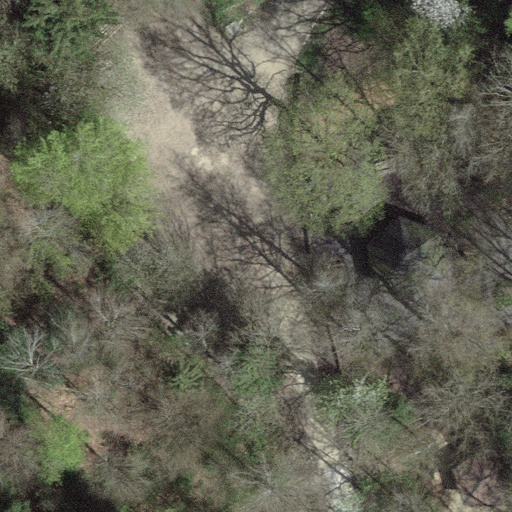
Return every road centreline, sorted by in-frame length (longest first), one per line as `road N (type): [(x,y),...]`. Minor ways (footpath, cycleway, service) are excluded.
road 1 (track): [(294,0),(268,26),(247,68),(279,248),(356,511)]
road 2 (track): [(247,68),(146,0)]
